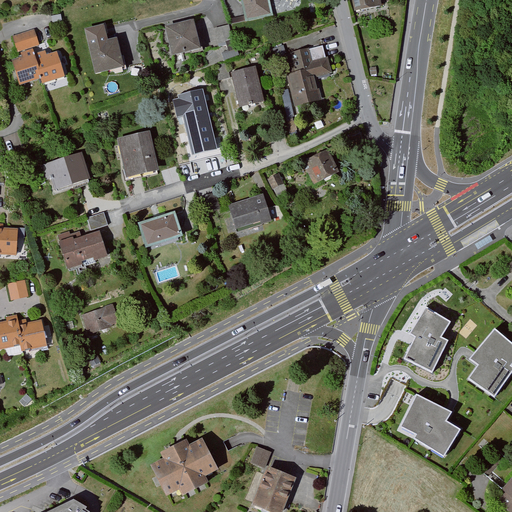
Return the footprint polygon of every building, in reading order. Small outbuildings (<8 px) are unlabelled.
[(273,0),(242,0),(248,22),(272,17),(268,1),(273,0)] [(354,0),(357,16),(380,13),(385,12),(383,0),(354,0)] [(199,46),(192,21),(167,27),(174,53),(199,46)] [(122,65),(116,39),(107,41),(103,26),(86,30),(97,71),(122,65)] [(38,49),(34,35),(11,42),(16,56),(38,49)] [(283,58),(295,112),(321,106),(316,82),(331,78),(327,61),(312,65),(309,52),(283,58)] [(44,89),(61,83),(53,58),(45,61),(43,54),(30,58),(29,54),(18,58),(19,62),(9,65),(17,91),(39,84),(41,90),(44,89)] [(213,71),(216,83),(223,82),(228,81),(226,67),(213,71)] [(256,69),(232,75),(241,111),(265,105),(256,69)] [(215,147),(201,91),(180,96),(181,99),(174,101),(178,115),(184,113),(194,152),(215,147)] [(158,174),(149,129),(118,137),(127,181),(135,179),(151,176),(158,174)] [(340,167),(329,147),(308,159),(310,164),(308,166),(316,181),(319,179),(340,167)] [(90,182),(82,153),(40,165),(45,181),(51,179),(55,192),(90,182)] [(284,182),(279,172),(269,178),(274,187),(284,182)] [(207,197),(200,199),(205,215),(221,210),(217,194),(207,197)] [(270,222),(261,197),(231,208),(238,232),(270,222)] [(87,218),(90,230),(107,224),(103,213),(87,218)] [(177,223),(174,214),(141,224),(148,245),(181,235),(177,223)] [(14,236),(2,236),(2,221),(0,221),(0,263),(13,263),(14,236)] [(64,279),(105,266),(96,240),(80,245),(78,238),(67,241),(66,238),(52,242),(54,246),(56,253),(64,279)] [(25,280),(7,284),(11,301),(29,297),(25,280)] [(81,316),(89,336),(119,324),(111,305),(81,316)] [(416,339),(405,359),(432,372),(448,341),(442,338),(450,322),(425,309),(410,336),(416,339)] [(19,317),(0,321),(0,344),(19,340),(21,347),(47,340),(42,319),(21,325),(19,317)] [(478,366),(468,379),(494,399),(511,374),(511,367),(511,366),(511,344),(494,331),(471,361),(478,366)] [(451,415),(418,396),(401,426),(418,435),(414,441),(444,458),(460,430),(446,423),(451,415)] [(220,475),(204,443),(191,450),(188,444),(161,458),(164,464),(150,471),(167,503),(180,496),(183,502),(211,488),(207,482),(220,475)] [(265,469),(271,452),(257,447),(251,463),(265,469)] [(268,511),(282,511),(296,479),(267,467),(252,505),(268,511)] [(508,511),(511,511),(511,488),(499,504),(508,511)] [(86,511),(87,509),(74,501),(50,511),(86,511)]
